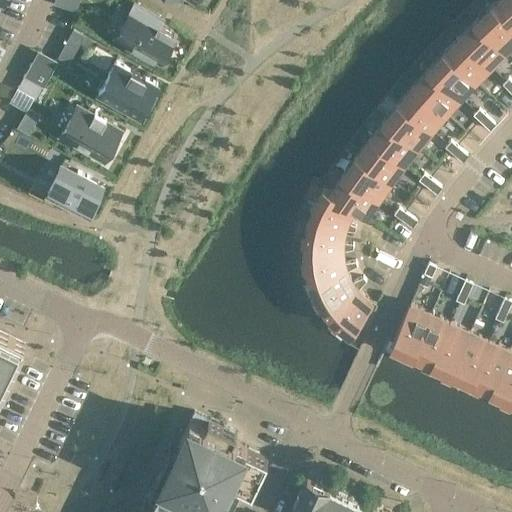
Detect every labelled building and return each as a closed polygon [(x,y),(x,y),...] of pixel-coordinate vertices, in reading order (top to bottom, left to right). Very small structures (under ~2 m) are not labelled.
[(55,0),(54,3),(76,9),(79,0),(55,0)] [(511,0),(493,0),(492,2),(511,24),(511,0)] [(136,2),(116,36),(159,61),(175,34),(160,25),(164,18),(136,2)] [(511,24),(492,2),(475,17),(505,48),(511,41),(511,24)] [(475,17),(459,33),(490,63),(505,48),(475,17)] [(459,33),(444,49),(475,79),(490,63),(459,33)] [(444,49),(428,66),(459,95),(475,79),(444,49)] [(157,82),(115,59),(98,90),(118,100),(126,105),(141,113),(152,93),(151,93),(157,82)] [(51,73),(31,62),(24,74),(44,85),(51,73)] [(418,77),(413,82),(445,111),(459,95),(428,66),(418,77)] [(24,74),(17,86),(37,97),(44,85),(24,74)] [(502,82),(510,91),(511,88),(511,79),(509,76),(502,82)] [(413,82),(398,100),(431,128),(445,111),(413,82)] [(388,111),(384,117),(417,144),(431,128),(398,100),(388,111)] [(78,105),(60,135),(103,159),(121,129),(105,120),(106,118),(95,111),(93,114),(78,105)] [(473,113),(481,121),(487,114),(479,107),(473,113)] [(39,116),(27,109),(17,126),(29,133),(39,116)] [(487,114),(481,121),(490,129),(496,122),(487,114)] [(379,123),(370,135),(404,161),(417,144),(384,117),(379,123)] [(360,147),(356,153),(391,178),(404,161),(370,135),(360,147)] [(445,145),(454,153),(459,146),(451,139),(445,145)] [(459,146),(454,153),(462,160),(468,153),(459,146)] [(352,159),(343,171),(378,196),(391,178),(356,153),(352,159)] [(89,210),(102,185),(88,178),(89,176),(77,170),(76,172),(61,164),(50,186),(48,189),(59,195),(58,199),(73,207),(75,203),(89,210)] [(343,171),(331,188),(367,212),(378,196),(343,171)] [(419,178),(428,185),(433,178),(424,171),(419,178)] [(433,178),(428,185),(437,192),(442,185),(433,178)] [(312,206),(310,214),(356,227),(356,225),(346,221),(348,216),(351,211),(353,207),(365,215),(367,212),(331,188),(331,189),(324,184),(320,191),(316,199),(312,206)] [(394,212),(403,219),(408,212),(399,205),(394,212)] [(408,212),(403,219),(412,226),(417,218),(408,212)] [(306,238),(306,246),(353,245),(353,242),(342,241),(343,237),(343,233),(344,230),(355,230),(356,227),(310,214),(308,222),(307,230),(306,238)] [(309,270),(312,278),(357,262),(356,259),(345,262),(344,258),(343,254),(343,250),(353,248),(353,245),(306,246),(306,254),(307,262),(309,270)] [(424,271),(432,275),(437,264),(429,261),(424,271)] [(322,300),(327,306),(365,277),(363,275),(361,276),(353,280),(351,277),(349,273),(348,270),(357,264),(357,262),(312,278),(315,285),(318,293),(322,300)] [(365,277),(327,306),(332,313),(338,319),(344,324),(351,329),(356,322),(364,328),(365,329),(377,302),(372,299),(367,296),(363,292),(359,288),(367,280),(365,277)] [(465,277),(461,288),(469,291),(473,281),(465,277)] [(469,291),(461,288),(456,298),(464,302),(469,291)] [(500,306),(508,310),(511,300),(511,298),(505,295),(500,306)] [(431,311),(410,302),(392,341),(412,350),(431,311)] [(503,319),(508,310),(500,306),(495,316),(503,319)] [(450,320),(431,311),(412,350),(432,359),(450,320)] [(432,359),(452,368),(470,329),(450,320),(432,359)] [(452,368),(472,377),(490,338),(470,329),(452,368)] [(0,385),(1,383),(4,384),(25,342),(0,330),(0,385)] [(472,377),(491,387),(509,347),(490,338),(472,377)] [(491,387),(511,396),(511,393),(511,348),(509,347),(491,387)] [(211,511),(216,504),(218,505),(219,503),(228,507),(239,483),(252,490),(268,457),(246,446),(247,444),(234,438),(237,430),(196,410),(177,450),(169,446),(137,511),(211,511)] [(317,511),(329,488),(330,486),(307,475),(292,507),(294,508),(292,511),(317,511)] [(317,511),(343,511),(350,498),(329,488),(317,511)] [(343,511),(369,511),(371,508),(350,498),(343,511)]
